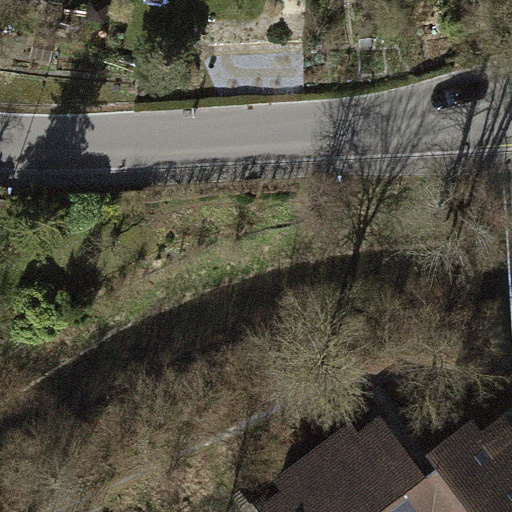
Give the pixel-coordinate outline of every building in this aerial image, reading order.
[(465,434),(418,464),(418,505),(419,511),(450,511),(511,467),(511,441),(497,426),(476,443),(465,434)] [(333,449),(378,511),(419,511),(418,505),(363,428),(333,449)] [(378,511),(333,449),(306,468),(338,511),(378,511)] [(511,511),(511,467),(450,511),(511,511)] [(338,511),(306,468),(279,487),(296,511),(338,511)] [(245,511),(296,511),(279,487),(245,511)]
